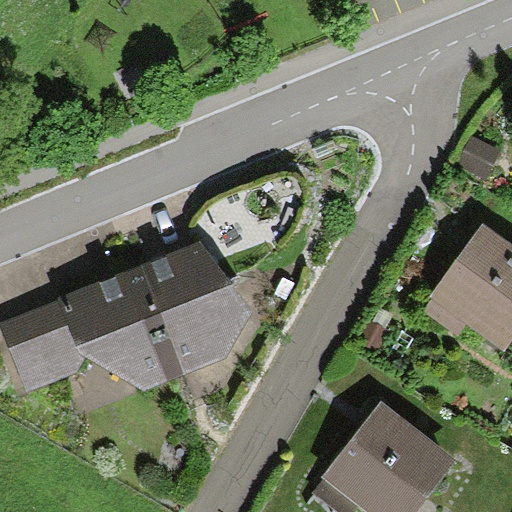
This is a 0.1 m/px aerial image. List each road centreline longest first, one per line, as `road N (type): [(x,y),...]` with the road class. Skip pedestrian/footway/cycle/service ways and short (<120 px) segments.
road 1 (residential): [(436,44),(434,104),(203,511)]
road 2 (residential): [(0,221),(436,44)]
